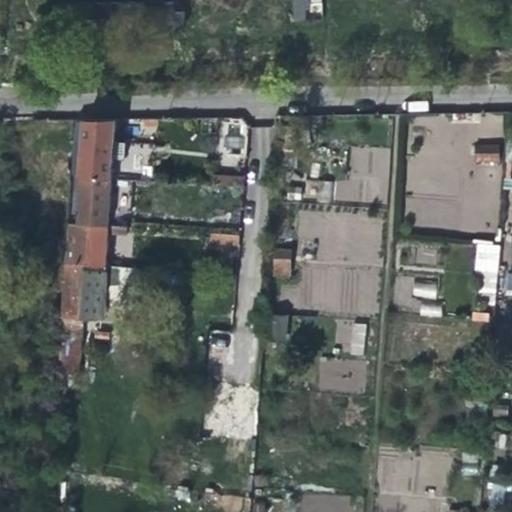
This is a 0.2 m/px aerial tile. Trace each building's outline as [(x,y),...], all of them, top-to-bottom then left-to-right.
[(58,26),(184,23),(183,11),(172,11),(172,0),(58,3),(58,26)] [(291,0),(293,20),(322,19),(321,0),(291,0)] [(78,224),(68,224),(67,237),(58,354),(78,355),(83,291),(107,293),(110,265),(105,265),(117,119),(87,120),(78,224)] [(474,144),(474,162),(499,163),(499,144),(474,144)] [(47,196),(56,196),(70,197),(71,179),(16,175),(14,205),(46,208),(47,196)] [(212,176),(212,186),(241,187),(241,176),(212,176)] [(56,196),(53,235),(67,237),(68,224),(70,197),(56,196)] [(209,231),(207,251),(238,254),(239,234),(209,231)] [(473,269),(497,271),(500,242),(476,240),(473,269)] [(272,248),(272,276),(291,277),(292,248),(272,248)] [(482,272),(482,297),(496,297),(496,272),(482,272)] [(414,282),(413,297),(435,298),(436,283),(414,282)] [(364,354),(365,323),(351,323),(350,354),(364,354)] [(283,343),(283,327),(274,326),(273,343),(283,343)] [(318,358),(318,391),(365,391),(365,358),(318,358)] [(490,482),(486,503),(505,506),(509,486),(490,482)]
